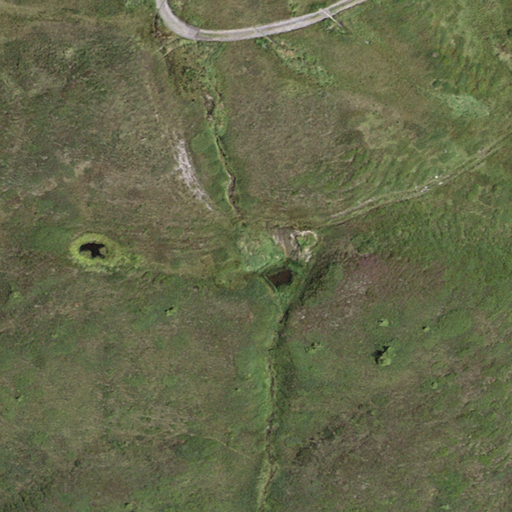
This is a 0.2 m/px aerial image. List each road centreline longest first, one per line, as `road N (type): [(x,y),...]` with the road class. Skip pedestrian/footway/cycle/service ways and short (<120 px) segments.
road 1 (track): [(349,0),(286,23),(211,32),(177,26),(161,0)]
road 2 (track): [(0,1),(177,26)]
